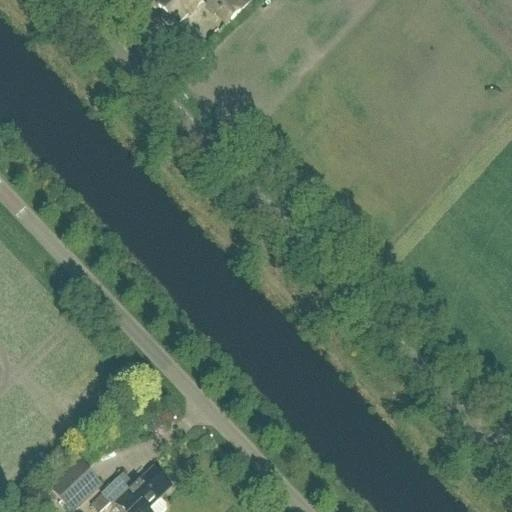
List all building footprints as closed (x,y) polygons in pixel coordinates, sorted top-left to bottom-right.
[(176,28),(205,1),(204,0),(163,0),(157,7),(163,14),(161,17),(161,20),(167,28),(171,28),(174,25),(176,28)] [(228,27),(252,5),(247,0),(215,0),(209,6),(228,27)] [(66,511),(79,511),(103,489),(79,464),(48,493),(66,511)] [(160,501),(171,490),(154,473),(136,490),(124,478),(102,499),(111,508),(114,511),(165,511),(166,511),(166,508),(160,501)] [(107,511),(111,508),(102,499),(91,509),(94,511),(107,511)]
